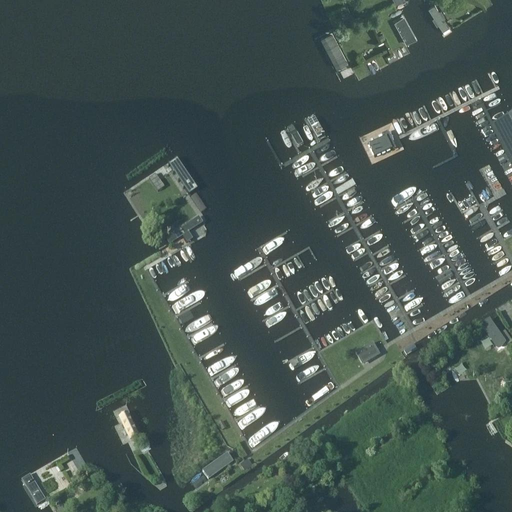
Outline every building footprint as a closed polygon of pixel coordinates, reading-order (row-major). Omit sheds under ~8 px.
[(402,25),(396,29),(405,44),(411,41),(402,25)] [(322,40),(338,70),(349,64),(333,33),(322,40)] [(511,113),(493,123),(511,159),(511,113)] [(374,158),(392,149),(386,137),(368,145),(374,158)] [(177,160),(169,165),(190,196),(198,191),(177,160)] [(158,192),(164,188),(155,175),(149,180),(158,192)] [(186,234),(202,223),(199,217),(182,229),(186,234)] [(169,246),(177,241),(173,234),(165,240),(169,246)] [(192,240),(188,234),(182,238),(187,244),(192,240)] [(480,326),(498,352),(507,345),(489,319),(480,326)] [(355,354),(363,366),(380,355),(373,343),(355,354)] [(127,413),(126,413),(118,417),(129,440),(138,436),(127,413)] [(226,430),(222,422),(218,424),(222,432),(226,430)] [(227,455),(202,472),(208,480),(233,463),(227,455)] [(244,473),(252,467),(247,461),(240,466),(244,473)] [(33,481),(25,485),(40,509),(47,504),(33,481)]
